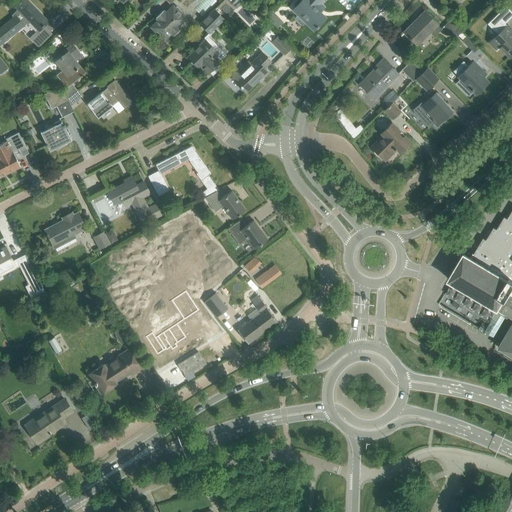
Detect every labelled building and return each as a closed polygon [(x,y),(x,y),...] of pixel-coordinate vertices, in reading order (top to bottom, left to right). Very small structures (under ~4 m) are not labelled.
[(38,31),(32,36),(30,38),(39,47),(51,34),(43,26),(48,21),(26,0),(22,0),(21,1),(20,0),(18,2),(19,3),(15,7),(19,10),(13,16),(14,17),(0,28),(0,43),(0,44),(29,21),(37,30),(38,31)] [(302,0),(293,10),(313,29),(316,26),(316,27),(318,25),(317,25),(325,17),(317,10),(320,7),(317,4),(320,0),(302,0)] [(163,10),(158,14),(157,16),(155,17),(158,20),(151,27),(164,39),(171,32),(174,35),(181,28),(178,25),(185,18),(183,16),(185,14),(176,6),(174,8),(172,6),(165,13),(163,10)] [(511,12),(508,8),(491,24),(500,33),(498,35),(493,40),(500,47),(509,56),(511,53),(511,30),(505,23),(511,16),(511,12)] [(214,9),(200,23),(209,33),(223,18),(214,9)] [(442,29),(425,12),(404,32),(417,45),(431,31),(435,36),(442,29)] [(452,18),(444,26),(456,38),(464,30),(452,18)] [(272,42),(284,54),(290,47),(278,35),(272,42)] [(467,35),(462,40),(474,53),(480,48),(467,35)] [(209,36),(188,56),(201,70),(202,68),(207,73),(209,72),(214,67),(218,70),(222,67),(218,63),(220,61),(215,55),(221,49),(209,36)] [(65,53),(56,61),(64,71),(58,75),(67,86),(72,83),(85,72),(75,61),(81,56),(72,44),(63,51),(65,53)] [(245,91),(266,71),(267,70),(266,70),(266,71),(263,68),(270,61),(262,53),(251,64),(248,62),(232,78),(245,91)] [(0,74),(9,67),(0,56),(0,74)] [(366,77),(359,84),(365,89),(374,98),(382,91),(380,89),(385,83),(387,85),(398,74),(383,59),(377,65),(378,66),(375,70),(374,69),(374,70),(366,77)] [(411,60),(401,70),(413,81),(415,79),(417,77),(422,72),(411,60)] [(463,61),(453,71),(461,79),(474,92),(476,93),(487,82),(480,75),(483,73),(474,64),(472,62),(469,66),(467,65),(463,61)] [(417,77),(415,79),(425,90),(429,87),(439,77),(428,66),(422,72),(417,77)] [(133,103),(114,79),(106,86),(107,87),(87,104),(98,118),(113,106),(112,105),(118,101),(125,109),(133,103)] [(67,86),(56,94),(67,98),(77,90),(72,83),(67,86)] [(77,90),(67,98),(71,105),(83,95),(78,89),(77,90)] [(48,92),(43,94),(51,109),(56,106),(62,117),(74,111),(71,105),(67,98),(56,94),(48,92)] [(421,102),(412,110),(428,128),(432,124),(434,123),(435,122),(436,124),(436,125),(451,111),(435,93),(423,104),(421,102)] [(393,102),(384,110),(393,120),(402,112),(393,102)] [(337,106),(331,110),(334,114),(353,140),(363,130),(360,126),(355,129),(341,109),(340,110),(337,106)] [(66,126),(64,123),(63,124),(62,121),(61,121),(60,120),(53,123),(54,125),(40,132),(46,143),(45,144),(46,146),(47,146),(50,151),(51,150),(50,150),(70,140),(70,141),(71,140),(65,127),(66,126)] [(391,123),(381,133),(383,135),(371,147),(383,158),(393,149),(395,150),(396,149),(400,152),(410,142),(391,123)] [(0,144),(0,176),(20,166),(13,152),(19,149),(20,151),(26,148),(20,135),(7,142),(7,141),(0,144)] [(201,180),(210,173),(191,146),(155,164),(158,170),(148,176),(158,196),(169,190),(161,173),(188,159),(198,172),(196,173),(201,180)] [(136,186),(131,177),(124,180),(126,183),(108,192),(114,204),(121,200),(124,206),(133,202),(140,215),(139,216),(143,224),(160,214),(155,205),(148,209),(142,197),(149,193),(144,182),(136,186)] [(232,219),(245,209),(232,190),(221,198),(217,191),(205,198),(215,212),(223,206),(232,219)] [(449,279),(449,280),(452,282),(455,283),(453,286),(507,318),(508,318),(506,317),(508,313),(511,314),(511,325),(499,348),(511,355),(511,211),(509,216),(507,219),(505,222),(502,220),(499,227),(498,227),(497,229),(495,233),(492,231),(488,238),(487,238),(486,240),(481,248),(478,246),(474,253),(474,254),(473,254),(473,253),(470,257),(467,256),(464,254),(464,255),(463,255),(463,256),(459,263),(458,263),(458,264),(458,265),(460,267),(459,270),(456,268),(455,269),(455,270),(454,270),(450,278),(449,278),(449,279)] [(63,220),(45,229),(47,233),(45,234),(46,236),(48,235),(53,245),(55,249),(76,238),(74,234),(86,228),(77,212),(73,214),(72,212),(62,217),(63,220)] [(254,249),(267,239),(253,220),(246,225),(241,219),(227,228),(239,245),(247,239),(254,249)] [(113,229),(105,233),(110,244),(118,240),(113,229)] [(104,231),(92,237),(99,250),(110,244),(105,233),(104,231)] [(0,273),(20,263),(36,295),(45,291),(27,256),(14,262),(13,260),(6,247),(0,249),(0,273)] [(254,257),(246,265),(252,271),(261,264),(254,257)] [(275,265),(255,280),(262,289),(282,274),(275,265)] [(186,291),(171,300),(184,319),(198,310),(186,291)] [(215,292),(204,301),(217,317),(228,308),(215,292)] [(95,305),(88,294),(74,302),(82,314),(95,305)] [(243,311),(230,320),(237,329),(248,343),(269,327),(271,325),(277,321),(257,295),(251,300),(257,308),(260,312),(249,319),(247,316),(243,311)] [(152,332),(145,336),(157,354),(165,349),(166,350),(171,347),(172,349),(177,346),(175,344),(186,337),(177,323),(155,337),(152,332)] [(54,337),(48,340),(57,355),(63,352),(54,337)] [(132,374),(142,367),(129,348),(119,355),(120,356),(105,366),(104,364),(89,374),(94,383),(93,383),(94,385),(97,383),(97,384),(100,382),(105,389),(104,389),(104,390),(116,382),(115,381),(130,371),(132,374)] [(186,376),(192,372),(206,364),(202,358),(198,351),(177,364),(181,370),(182,370),(186,376)] [(25,425),(35,440),(48,431),(50,434),(51,434),(50,432),(65,423),(62,418),(73,411),(64,398),(25,425)] [(423,481),(427,489),(434,486),(433,485),(434,484),(434,483),(432,484),(429,478),(423,481)]
